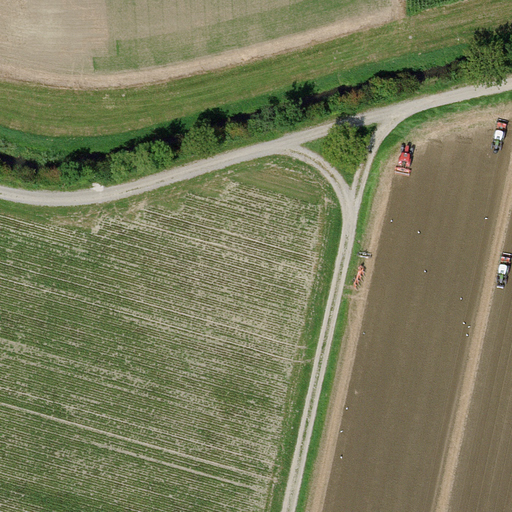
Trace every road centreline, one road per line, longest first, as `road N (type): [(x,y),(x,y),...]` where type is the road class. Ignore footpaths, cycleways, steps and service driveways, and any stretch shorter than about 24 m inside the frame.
road 1 (track): [(511,84),(128,190),(56,199),(0,191)]
road 2 (track): [(406,108),(380,135),(352,209),(290,511)]
